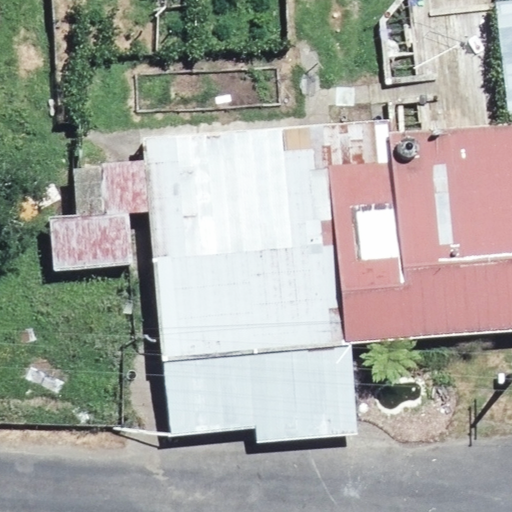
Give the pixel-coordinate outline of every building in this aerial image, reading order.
[(507,114),(511,113),(511,0),(496,2),(507,114)] [(258,446),(361,437),(353,345),(344,346),(328,166),(394,160),(390,118),(144,140),(146,162),(150,211),(170,437),(257,430),(258,446)] [(353,345),(410,340),(511,330),(511,124),(392,135),(394,160),(328,166),(344,346),(353,345)] [(128,213),(150,211),(146,162),(72,168),(76,217),(128,213)] [(133,268),(128,213),(76,217),(47,220),(52,276),(133,268)]
